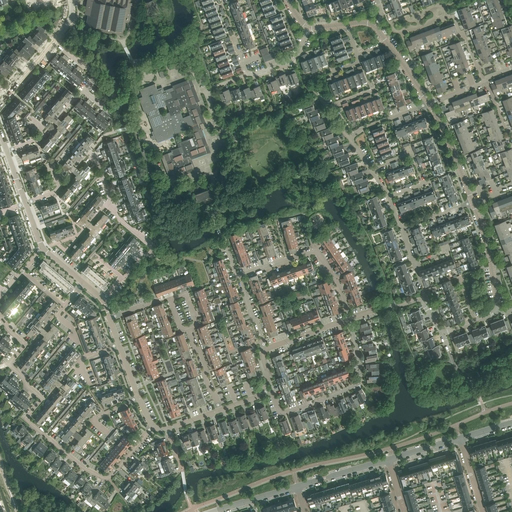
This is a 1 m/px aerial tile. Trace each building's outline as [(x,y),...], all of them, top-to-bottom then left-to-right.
[(130,2),(129,0),(87,0),(84,14),(88,15),(85,28),(123,35),(125,22),(129,23),(132,3),(129,3),(130,2)] [(154,0),(144,4),(148,15),(159,11),(155,0),(154,0)] [(334,11),(336,15),(338,14),(333,2),(330,3),(329,0),(327,1),(327,3),(329,9),(331,12),(334,11)] [(336,0),(337,1),(333,2),(338,14),(340,13),(339,9),(342,8),(339,0),(336,0)] [(339,0),(342,8),(346,7),(347,11),(349,10),(345,0),(339,0)] [(345,0),(349,10),(351,9),(350,5),(353,4),(351,0),(345,0)] [(490,9),(500,5),(498,0),(486,5),(487,7),(489,7),(490,9)] [(214,1),(204,5),(206,11),(218,6),(218,4),(216,5),(214,1)] [(239,1),(230,4),(232,10),(241,7),(239,1)] [(274,5),(272,2),(262,6),(264,11),(277,7),(276,5),(274,5)] [(302,8),(305,7),(307,11),(319,6),(318,4),(314,5),(313,2),(302,6),(302,8)] [(389,10),(393,8),(394,11),(403,8),(401,4),(402,3),(388,8),(389,10)] [(489,15),(502,10),(500,5),(490,9),(491,12),(489,13),(489,15)] [(218,6),(206,11),(208,17),(219,13),(217,9),(219,9),(218,6)] [(318,9),(320,8),(319,6),(307,11),(308,14),(305,15),(306,17),(320,12),(318,9)] [(469,6),(458,10),(460,15),(473,10),(472,8),(470,9),(469,6)] [(234,16),(243,13),(241,7),(232,10),(234,16)] [(275,9),(277,9),(277,7),(264,11),(267,17),(277,13),(275,9)] [(406,12),(404,12),(403,8),(394,11),(395,14),(391,16),(392,18),(406,13),(406,12)] [(471,13),(473,12),(473,10),(460,15),(462,20),(472,16),(471,13)] [(490,17),(492,16),(493,19),(504,15),(502,10),(489,15),(490,17)] [(219,13),(208,17),(210,23),(223,18),(222,16),(220,16),(219,13)] [(236,21),(245,18),(243,13),(234,16),(236,21)] [(281,13),(279,14),(271,17),(273,23),(285,18),(284,16),(282,17),(281,13)] [(493,24),(506,19),(504,15),(493,19),(494,21),(492,22),(493,24)] [(475,17),(473,18),(472,16),(462,20),(464,24),(476,20),(475,17)] [(223,18),(210,23),(212,28),(223,24),(222,21),(224,20),(223,18)] [(245,18),(236,21),(238,27),(247,24),(246,21),(247,20),(248,20),(247,18),(245,18)] [(286,20),(285,18),(273,23),(275,29),(285,25),(284,21),(286,20)] [(497,28),(507,24),(506,19),(493,24),(494,26),(496,25),(497,28)] [(475,22),(477,22),(476,20),(464,24),(466,29),(476,25),(475,22)] [(458,34),(454,23),(449,25),(452,33),(455,32),(456,35),(458,34)] [(223,24),(212,28),(214,34),(227,29),(226,27),(224,28),(223,24)] [(240,33),(249,29),(247,24),(238,27),(240,33)] [(286,28),(285,25),(275,29),(277,34),(290,30),(289,27),(286,28)] [(502,32),(500,33),(501,35),(511,30),(511,26),(511,25),(501,29),(502,32)] [(36,29),(37,30),(34,33),(43,41),(47,36),(42,32),(44,30),(39,26),(36,29)] [(480,26),(470,30),(471,35),(484,30),(483,28),(481,29),(480,26)] [(441,40),(440,38),(443,37),(439,27),(434,28),(439,41),(441,40)] [(446,36),(446,38),(448,37),(445,27),(440,29),(439,27),(443,37),(446,36)] [(436,40),(437,42),(439,41),(434,28),(429,30),(433,41),(436,40)] [(225,32),(227,31),(227,29),(214,34),(217,40),(227,36),(225,32)] [(251,29),(249,29),(240,33),(243,38),(251,35),(250,32),(252,31),(251,29)] [(290,32),(290,30),(277,34),(279,40),(290,36),(288,32),(290,32)] [(431,44),(431,42),(433,41),(429,30),(425,32),(429,45),(431,44)] [(483,33),(485,32),(484,30),(471,35),(473,40),(484,36),(483,33)] [(501,37),(504,36),(505,39),(511,36),(511,30),(501,35),(501,37)] [(427,43),(427,45),(429,45),(425,32),(420,34),(424,44),(427,43)] [(31,37),(29,36),(27,39),(32,44),(34,45),(35,43),(39,46),(43,41),(34,33),(31,37)] [(422,48),(421,45),(424,44),(420,34),(415,36),(420,48),(422,48)] [(245,44),(253,41),(251,35),(243,38),(245,44)] [(342,39),(341,35),(330,39),(332,44),(348,39),(348,36),(342,39)] [(473,40),(475,44),(488,40),(487,37),(486,38),(485,35),(484,36),(473,40)] [(291,40),(290,36),(279,40),(281,46),(294,41),(293,39),(291,40)] [(417,47),(418,49),(420,48),(415,36),(410,37),(414,48),(417,47)] [(504,44),(511,41),(511,36),(505,39),(506,41),(503,42),(504,44)] [(412,51),(411,49),(414,48),(410,37),(411,40),(406,41),(410,52),(412,51)] [(22,41),(24,43),(21,47),(30,54),(34,49),(30,46),(32,44),(27,39),(25,38),(24,39),(22,41)] [(349,41),(348,39),(332,44),(335,50),(345,46),(344,43),(349,41)] [(221,40),(208,45),(211,51),(226,45),(225,43),(223,44),(221,40)] [(486,42),(488,41),(488,40),(475,44),(477,49),(487,45),(486,42)] [(258,49),(256,46),(255,46),(253,41),(245,44),(247,50),(250,48),(251,51),(258,49)] [(294,48),(292,44),(295,43),(294,41),(281,46),(284,52),(294,48)] [(451,48),(448,49),(449,51),(462,46),(460,41),(450,45),(451,48)] [(223,48),(227,47),(226,45),(211,51),(213,50),(215,56),(224,52),(223,48)] [(490,47),(488,48),(487,45),(477,49),(479,54),(491,49),(490,47)] [(346,50),(345,46),(335,50),(337,56),(353,50),(352,48),(346,50)] [(453,55),(464,51),(462,46),(449,51),(450,53),(452,52),(453,55)] [(22,55),(26,59),(30,54),(21,47),(18,51),(16,49),(13,52),(20,58),(22,55)] [(267,47),(260,50),(262,56),(265,55),(268,54),(269,54),(267,47)] [(319,49),(316,50),(322,66),(328,64),(329,68),(332,67),(330,60),(327,61),(326,60),(326,58),(324,54),(323,51),(320,52),(319,49)] [(377,49),(375,50),(377,56),(373,57),(377,68),(383,66),(377,49)] [(385,53),(381,54),(379,49),(377,49),(383,66),(389,63),(385,53)] [(491,49),(479,54),(480,59),(491,55),(490,52),(492,51),(491,49)] [(11,50),(7,54),(16,62),(20,58),(13,52),(11,50)] [(316,50),(314,51),(316,57),(313,58),(316,68),(322,66),(316,50)] [(349,58),(348,54),(353,52),(353,50),(337,56),(339,62),(349,58)] [(453,61),(466,56),(464,51),(453,55),(454,58),(452,58),(452,59),(453,61)] [(229,55),(226,56),(224,52),(215,56),(217,61),(230,57),(229,55)] [(432,52),(422,56),(424,61),(436,56),(435,54),(433,55),(432,52)] [(373,57),(370,59),(368,53),(365,54),(372,70),(377,68),(373,57)] [(7,54),(4,58),(2,57),(1,58),(13,68),(13,67),(12,67),(16,62),(7,54)] [(52,66),(55,69),(67,56),(64,54),(62,57),(61,56),(59,58),(56,55),(50,62),(53,65),(52,66)] [(305,61),(301,62),(305,73),(311,70),(305,54),(303,55),(305,61)] [(313,58),(309,59),(307,54),(305,54),(311,70),(316,68),(313,58)] [(362,62),(362,63),(366,72),(372,70),(365,54),(364,55),(366,60),(362,62)] [(494,56),(492,57),(491,55),(480,59),(481,59),(483,58),(484,63),(495,59),(494,56)] [(61,71),(64,74),(69,67),(66,64),(68,62),(67,61),(69,58),(67,56),(55,69),(59,73),(61,71)] [(435,59),(437,58),(436,56),(424,61),(425,65),(436,62),(435,59)] [(457,65),(467,61),(466,56),(453,61),(453,63),(454,63),(456,62),(457,65)] [(229,60),(231,59),(230,57),(217,61),(219,67),(230,63),(229,60)] [(1,58),(2,60),(0,62),(0,64),(8,72),(11,68),(12,69),(13,68),(1,58)] [(456,70),(469,65),(467,61),(457,65),(458,67),(455,68),(456,70)] [(436,62),(425,65),(427,70),(440,66),(439,64),(437,64),(436,62)] [(234,66),(231,67),(230,63),(219,67),(222,73),(234,68),(234,66)] [(6,77),(5,76),(8,72),(0,64),(0,72),(0,76),(3,79),(6,77)] [(460,74),(471,70),(469,65),(456,70),(457,72),(459,71),(460,74)] [(66,78),(69,81),(80,68),(78,66),(76,69),(75,68),(73,70),(69,67),(64,74),(67,76),(66,78)] [(440,68),(440,66),(427,70),(429,75),(439,71),(438,69),(440,68)] [(48,81),(52,76),(42,68),(38,73),(48,81)] [(80,68),(69,81),(73,84),(74,82),(78,85),(83,78),(80,76),(82,74),(81,73),(83,70),(80,68)] [(235,70),(234,68),(222,73),(224,79),(234,75),(233,71),(234,71),(235,70)] [(286,76),(285,73),(285,74),(289,85),(291,88),(297,86),(296,83),(299,82),(295,70),(291,71),(292,74),(286,76)] [(355,74),(352,76),(356,86),(361,84),(357,71),(355,72),(355,74)] [(359,71),(357,71),(361,84),(367,82),(363,71),(360,73),(359,71)] [(439,71),(429,75),(431,80),(443,75),(443,73),(440,74),(439,71)] [(388,75),(386,76),(388,81),(397,78),(396,75),(397,75),(396,72),(388,75)] [(48,81),(38,73),(34,77),(43,85),(47,80),(48,81)] [(281,89),(286,87),(286,86),(289,85),(285,74),(276,77),(280,89),(281,89)] [(347,75),(345,76),(350,88),(356,86),(352,76),(348,77),(347,75)] [(442,78),(444,77),(443,75),(431,80),(432,85),(443,81),(442,78)] [(344,79),(340,80),(344,90),(350,88),(345,76),(343,77),(344,79)] [(39,89),(43,85),(34,77),(30,82),(39,89)] [(266,81),(271,92),(280,89),(276,77),(276,80),(271,82),(270,79),(266,81)] [(509,88),(505,77),(500,79),(505,92),(507,91),(506,89),(509,88)] [(390,86),(388,86),(389,87),(403,82),(402,79),(398,81),(397,78),(388,81),(390,86)] [(336,79),(334,80),(339,92),(344,90),(340,80),(336,81),(336,79)] [(502,90),(503,92),(505,92),(500,79),(495,81),(499,91),(502,90)] [(166,90),(167,92),(163,93),(162,90),(158,91),(155,84),(140,90),(143,97),(139,98),(144,111),(145,113),(149,112),(150,115),(149,116),(154,131),(152,132),(153,132),(157,142),(174,136),(178,147),(171,150),(173,155),(170,157),(169,153),(161,156),(168,173),(171,172),(172,174),(175,172),(177,178),(195,171),(192,164),(190,164),(188,159),(191,158),(192,159),(207,153),(204,146),(208,145),(201,128),(200,129),(198,123),(205,120),(199,105),(198,106),(197,102),(200,101),(194,86),(191,87),(188,80),(173,86),(174,91),(171,92),(170,88),(166,90)] [(333,83),(329,84),(333,95),(339,92),(334,80),(332,81),(333,83)] [(497,94),(496,92),(499,91),(495,81),(496,83),(491,85),(495,95),(497,94)] [(35,94),(39,89),(30,82),(26,87),(35,94)] [(389,88),(390,87),(392,91),(401,88),(400,85),(404,84),(403,82),(389,87),(389,88)] [(446,88),(448,87),(447,85),(436,89),(438,94),(447,90),(446,88)] [(265,99),(260,86),(251,89),(254,98),(260,96),(261,100),(265,99)] [(26,87),(23,91),(31,98),(35,94),(26,87)] [(240,90),(239,88),(244,102),(254,98),(251,89),(250,89),(250,87),(240,90)] [(230,91),(229,89),(233,101),(242,98),(244,102),(239,88),(230,91)] [(394,96),(392,96),(392,97),(407,92),(406,89),(402,91),(401,88),(392,91),(394,96)] [(484,93),(482,88),(480,89),(485,102),(490,100),(487,92),(484,93)] [(232,99),(233,101),(229,89),(219,93),(224,105),(230,102),(229,100),(232,99)] [(66,90),(62,94),(70,101),(71,99),(69,97),(72,94),(71,93),(66,90)] [(23,91),(19,96),(27,103),(31,98),(23,91)] [(392,97),(394,97),(396,102),(405,98),(404,96),(408,94),(407,92),(392,97)] [(476,93),(471,95),(477,109),(479,108),(478,105),(480,104),(477,95),(476,93)] [(62,94),(58,99),(64,104),(66,101),(68,103),(70,101),(62,94)] [(471,95),(467,97),(471,107),(473,106),(474,110),(477,109),(471,95)] [(384,108),(386,111),(388,110),(387,107),(386,105),(384,106),(381,98),(377,99),(376,97),(374,98),(379,110),(384,108)] [(467,97),(462,98),(467,112),(469,112),(468,108),(471,107),(467,97)] [(511,97),(503,101),(504,106),(511,102),(511,97)] [(21,110),(25,105),(17,98),(13,103),(21,110)] [(373,101),(369,102),(373,112),(379,110),(374,98),(372,99),(373,101)] [(410,100),(406,101),(405,98),(396,102),(397,106),(396,106),(396,107),(398,107),(411,102),(410,100)] [(464,110),(465,113),(467,112),(462,98),(457,100),(461,111),(464,110)] [(58,99),(54,103),(62,110),(63,108),(62,106),(64,104),(58,99)] [(76,111),(79,114),(90,101),(88,99),(86,102),(85,101),(83,103),(80,100),(74,107),(77,110),(76,111)] [(313,104),(315,103),(313,100),(298,105),(299,107),(302,106),(305,114),(304,114),(319,109),(315,110),(313,104)] [(460,115),(458,112),(461,111),(457,100),(452,102),(453,104),(457,116),(460,115)] [(85,116),(88,118),(94,112),(90,109),(92,107),(91,106),(93,103),(90,101),(79,114),(83,118),(85,116)] [(365,101),(362,102),(367,114),(373,112),(369,102),(365,103),(365,101)] [(361,105),(358,106),(361,116),(367,114),(362,102),(360,103),(361,105)] [(17,115),(21,110),(13,103),(9,107),(15,112),(15,113),(17,115)] [(50,105),(49,107),(56,113),(58,110),(60,112),(62,110),(54,103),(52,106),(50,105)] [(457,116),(453,104),(448,106),(449,107),(446,108),(445,105),(441,107),(443,113),(445,112),(447,118),(455,115),(456,117),(457,116)] [(353,105),(351,106),(356,119),(361,116),(358,106),(354,107),(353,105)] [(346,110),(350,121),(356,119),(351,106),(349,107),(350,109),(346,110)] [(3,115),(5,120),(12,118),(12,117),(11,116),(15,113),(15,112),(9,107),(3,115)] [(47,109),(45,111),(47,113),(56,121),(57,119),(56,118),(54,115),(56,113),(49,107),(47,109)] [(318,112),(320,112),(319,109),(304,114),(304,116),(308,115),(310,122),(309,123),(324,117),(320,119),(318,112)] [(482,113),(483,116),(480,117),(481,119),(494,114),(492,109),(482,113)] [(90,123),(93,126),(104,113),(102,111),(99,113),(97,115),(94,112),(88,118),(91,121),(90,123)] [(47,113),(43,117),(48,122),(50,119),(53,122),(54,123),(56,121),(47,113)] [(66,117),(64,119),(69,124),(73,119),(68,115),(66,113),(64,115),(66,117)] [(104,113),(93,126),(97,129),(98,127),(103,131),(108,125),(107,124),(107,123),(104,120),(106,118),(105,118),(107,115),(104,113)] [(481,122),(485,120),(486,123),(496,119),(494,114),(481,119),(481,122)] [(407,116),(413,134),(414,133),(414,132),(418,130),(415,121),(413,122),(410,115),(407,116)] [(423,128),(418,115),(416,116),(418,120),(415,121),(418,130),(422,129),(423,130),(424,130),(423,128)] [(418,115),(423,128),(424,130),(424,129),(424,128),(428,126),(425,118),(422,119),(420,115),(418,115)] [(12,117),(12,118),(5,120),(7,126),(17,122),(15,116),(12,117)] [(408,134),(412,132),(413,134),(407,116),(404,117),(407,125),(405,125),(408,134)] [(326,128),(324,121),(325,120),(324,117),(309,123),(310,125),(313,124),(315,132),(326,128)] [(69,124),(64,119),(61,122),(59,120),(57,119),(56,121),(65,129),(69,124)] [(484,129),(498,124),(496,119),(486,123),(487,126),(483,127),(484,129)] [(394,129),(398,138),(403,136),(399,126),(397,120),(394,121),(396,128),(394,129)] [(464,120),(454,124),(455,129),(470,124),(469,122),(465,123),(464,120)] [(61,133),(65,129),(56,121),(54,123),(58,126),(56,128),(61,133)] [(19,128),(17,122),(7,126),(9,131),(19,128)] [(467,127),(470,126),(470,124),(455,129),(457,134),(468,130),(467,127)] [(489,133),(500,129),(498,124),(484,129),(485,131),(488,130),(489,133)] [(401,125),(400,125),(399,126),(403,136),(408,134),(405,125),(402,126),(401,125)] [(321,133),(324,140),(323,141),(338,136),(334,137),(332,131),(333,130),(332,127),(318,132),(318,134),(321,133)] [(374,134),(368,136),(369,138),(385,133),(383,127),(372,130),(374,134)] [(21,133),(19,128),(9,131),(11,137),(21,133)] [(52,129),(50,131),(57,138),(61,133),(56,128),(54,131),(52,129)] [(488,139),(502,133),(500,129),(489,133),(490,136),(487,137),(488,139)] [(472,131),(469,132),(468,130),(457,134),(459,139),(473,133),(472,131)] [(50,135),(48,138),(54,142),(57,138),(50,131),(48,133),(50,135)] [(11,137),(13,143),(23,139),(21,133),(11,137)] [(375,138),(377,142),(387,138),(385,133),(369,138),(370,141),(375,138)] [(471,137),(474,136),(473,134),(473,133),(459,139),(461,143),(472,139),(471,137)] [(493,142),(503,138),(502,133),(488,139),(488,141),(492,140),(493,142)] [(96,141),(88,134),(84,139),(90,144),(92,141),(94,143),(96,141)] [(337,140),(339,139),(338,136),(323,141),(324,143),(327,142),(329,149),(328,149),(329,150),(343,144),(339,146),(337,140)] [(434,136),(423,140),(425,145),(434,142),(433,139),(435,139),(434,136)] [(44,138),(42,140),(50,147),(54,142),(48,138),(46,140),(44,138)] [(84,139),(83,138),(79,143),(88,150),(89,148),(87,147),(90,144),(84,139)] [(372,148),(373,150),(389,144),(387,138),(377,142),(378,146),(372,148)] [(501,139),(503,138),(493,142),(495,147),(507,142),(506,140),(502,142),(501,139)] [(476,141),(473,142),(472,139),(461,143),(463,148),(477,143),(476,141)] [(43,144),(40,147),(41,148),(46,151),(50,147),(42,140),(41,143),(43,144)] [(101,151),(102,154),(119,148),(117,143),(114,144),(113,140),(104,143),(106,148),(104,149),(104,150),(101,151)] [(435,145),(434,142),(425,145),(427,150),(437,146),(437,144),(435,145)] [(504,146),(508,144),(507,142),(495,147),(497,152),(505,149),(504,146)] [(88,150),(79,143),(75,147),(82,153),(84,151),(86,152),(88,150)] [(474,146),(478,145),(477,143),(463,148),(464,153),(475,149),(474,146)] [(342,148),(344,148),(343,144),(329,150),(329,151),(332,150),(335,157),(334,158),(348,153),(345,154),(342,148)] [(380,150),(381,153),(391,150),(389,144),(373,150),(374,152),(380,150)] [(438,149),(437,146),(427,150),(429,155),(438,152),(437,149),(438,149)] [(28,148),(29,151),(26,152),(29,161),(30,161),(35,159),(31,147),(28,148)] [(34,149),(33,147),(31,147),(35,159),(42,157),(46,160),(48,157),(42,153),(40,154),(38,148),(34,149)] [(82,157),(80,156),(82,153),(75,147),(71,152),(80,159),(82,157)] [(109,156),(111,160),(119,157),(118,154),(121,152),(119,148),(102,154),(103,157),(106,156),(107,157),(109,156)] [(391,150),(381,153),(382,157),(377,159),(378,161),(393,155),(394,156),(396,155),(394,149),(391,150)] [(502,155),(499,157),(500,159),(511,153),(511,151),(511,149),(500,153),(502,155)] [(472,156),(467,157),(469,160),(481,156),(479,150),(471,153),(472,156)] [(22,151),(19,152),(23,161),(26,160),(27,162),(29,161),(26,152),(23,153),(22,151)] [(76,160),(78,161),(80,159),(71,152),(67,156),(69,157),(74,162),(76,160)] [(439,155),(438,152),(429,155),(431,160),(441,156),(440,154),(439,155)] [(348,157),(350,156),(348,153),(334,158),(334,160),(337,159),(340,167),(350,163),(348,157)] [(504,162),(511,159),(511,153),(500,159),(500,161),(503,160),(504,162)] [(429,161),(431,166),(432,166),(433,165),(442,162),(441,159),(442,159),(441,156),(431,160),(429,161)] [(69,157),(65,162),(73,169),(74,170),(76,168),(72,165),(74,162),(69,157)] [(107,168),(108,171),(125,165),(124,160),(121,161),(119,157),(111,160),(112,165),(110,165),(110,167),(107,168)] [(501,169),(511,164),(511,159),(504,162),(505,165),(500,167),(501,169)] [(474,163),(472,163),(474,168),(488,163),(487,161),(484,163),(482,160),(474,163)] [(73,169),(65,162),(61,167),(66,172),(69,169),(71,171),(73,169)] [(82,164),(84,166),(82,169),(89,174),(90,173),(89,172),(92,169),(84,162),(82,164)] [(348,176),(359,173),(356,166),(358,166),(357,162),(343,168),(343,170),(346,169),(348,176)] [(433,165),(435,170),(445,167),(444,164),(443,165),(442,162),(433,165),(432,166),(431,166),(433,165)] [(412,164),(409,165),(409,163),(406,164),(410,174),(415,173),(412,164)] [(488,163),(474,168),(476,173),(478,173),(478,172),(486,169),(485,166),(488,165),(488,163)] [(405,167),(402,168),(405,176),(410,174),(406,164),(404,165),(405,167)] [(502,171),(507,169),(508,172),(511,170),(511,164),(501,169),(502,171)] [(125,165),(108,171),(109,174),(112,173),(113,174),(115,173),(117,177),(125,174),(124,171),(127,169),(126,166),(125,165)] [(37,173),(35,167),(32,169),(26,171),(27,174),(25,175),(25,178),(37,174),(37,173)] [(399,169),(399,167),(396,168),(400,178),(405,176),(402,168),(399,169)] [(446,172),(445,169),(446,169),(445,167),(435,170),(437,176),(446,172)] [(76,168),(74,170),(75,171),(84,178),(86,180),(90,175),(89,174),(82,169),(80,171),(77,169),(76,168)] [(395,180),(400,178),(396,168),(394,169),(395,170),(392,171),(395,180)] [(486,169),(478,172),(478,173),(479,176),(480,178),(481,177),(482,179),(479,180),(479,183),(480,185),(481,186),(485,185),(486,185),(487,184),(486,181),(488,180),(489,180),(491,179),(489,173),(487,169),(486,169)] [(75,171),(74,170),(73,172),(76,175),(74,178),(80,183),(84,178),(75,171)] [(359,173),(348,176),(348,178),(351,177),(354,185),(353,185),(364,181),(368,180),(367,178),(363,179),(362,175),(364,174),(362,171),(359,173)] [(385,179),(387,183),(395,180),(392,171),(389,173),(388,171),(386,172),(388,178),(385,179)] [(450,176),(449,173),(440,176),(442,182),(452,178),(451,176),(450,176)] [(26,180),(29,179),(30,183),(39,179),(37,174),(25,178),(26,180)] [(115,188),(116,190),(133,184),(132,180),(129,181),(127,177),(119,180),(120,184),(118,185),(118,186),(115,188)] [(70,179),(68,181),(76,187),(78,189),(80,186),(79,184),(80,183),(74,178),(72,180),(70,179)] [(452,181),(453,180),(452,178),(442,182),(444,187),(453,184),(452,181)] [(29,189),(39,186),(37,182),(40,181),(39,179),(30,183),(31,186),(29,187),(29,189)] [(367,184),(369,183),(368,180),(364,181),(353,185),(354,187),(357,186),(360,194),(370,190),(367,184)] [(7,181),(0,183),(0,189),(8,187),(7,185),(8,185),(7,181)] [(67,183),(69,184),(66,187),(72,192),(76,187),(68,181),(67,183)] [(123,193),(125,197),(133,194),(132,190),(135,189),(133,184),(116,190),(117,194),(121,192),(121,194),(123,193)] [(455,186),(454,186),(453,184),(444,187),(446,192),(456,188),(455,186)] [(43,191),(41,185),(39,186),(29,189),(30,192),(33,191),(34,194),(43,191)] [(8,187),(0,189),(0,195),(9,192),(11,192),(9,188),(9,189),(8,187)] [(64,189),(62,188),(61,190),(68,196),(72,192),(66,187),(64,189)] [(434,190),(431,192),(429,187),(427,188),(432,202),(433,202),(432,201),(437,199),(434,190)] [(214,188),(195,195),(198,202),(217,195),(214,188)] [(425,189),(426,193),(423,194),(427,203),(431,201),(432,202),(427,188),(425,189)] [(455,191),(457,190),(456,188),(446,192),(448,197),(456,194),(455,191)] [(66,202),(70,198),(68,196),(61,190),(59,192),(61,193),(58,196),(64,201),(66,202)] [(421,195),(419,191),(417,192),(422,206),(423,206),(422,205),(427,203),(423,194),(421,195)] [(0,195),(0,202),(10,199),(9,197),(10,196),(9,193),(10,193),(9,192),(0,195)] [(415,193),(416,197),(413,198),(417,207),(421,205),(421,206),(422,206),(417,192),(415,193)] [(104,198),(98,193),(94,198),(102,205),(104,203),(102,201),(104,198)] [(122,206),(122,207),(126,206),(140,201),(138,197),(135,198),(133,194),(125,197),(126,201),(124,202),(124,203),(121,204),(122,206)] [(459,196),(457,196),(456,194),(448,197),(450,202),(460,198),(459,196)] [(411,199),(409,195),(407,196),(412,210),(412,209),(417,207),(413,198),(411,199)] [(377,196),(366,200),(369,209),(381,205),(380,201),(379,202),(377,196)] [(404,197),(406,201),(403,202),(407,211),(411,209),(411,210),(412,210),(407,196),(404,197)] [(102,205),(94,198),(91,203),(96,208),(98,205),(100,207),(102,205)] [(511,212),(507,198),(502,200),(506,210),(509,209),(510,212),(511,212)] [(11,200),(10,199),(0,202),(0,203),(2,208),(13,204),(12,200),(11,200)] [(50,199),(47,200),(48,203),(45,204),(47,211),(48,213),(54,211),(50,199)] [(59,207),(57,200),(53,201),(52,199),(50,199),(54,211),(60,209),(59,207)] [(404,218),(402,212),(407,211),(403,202),(400,203),(399,199),(396,200),(401,213),(399,213),(401,219),(404,218)] [(506,210),(502,200),(497,202),(502,215),(505,215),(503,211),(506,210)] [(96,212),(94,210),(96,208),(91,203),(89,201),(85,206),(87,208),(94,214),(96,212)] [(140,211),(141,210),(139,204),(140,203),(140,201),(126,206),(122,207),(124,211),(129,209),(129,210),(131,214),(140,211)] [(502,215),(497,202),(492,203),(496,214),(499,213),(501,216),(502,215)] [(41,203),(38,204),(42,213),(43,215),(48,213),(47,211),(45,204),(42,205),(41,203)] [(495,218),(494,215),(496,214),(492,203),(493,206),(488,207),(493,219),(495,218)] [(383,208),(381,205),(369,209),(373,219),(385,214),(384,215),(381,209),(383,208)] [(92,216),(94,214),(87,208),(83,212),(89,217),(91,214),(92,216)] [(131,214),(127,215),(128,219),(131,217),(132,219),(134,218),(136,222),(144,219),(143,215),(146,214),(144,209),(141,210),(140,211),(131,214)] [(90,223),(89,222),(86,220),(89,217),(83,212),(79,217),(88,225),(90,223)] [(465,216),(464,212),(461,213),(466,226),(471,224),(468,215),(465,216)] [(467,228),(466,226),(461,213),(459,213),(461,218),(458,219),(461,227),(462,230),(467,228)] [(101,217),(100,215),(98,217),(105,223),(109,219),(104,214),(101,217)] [(387,224),(385,218),(386,218),(385,214),(373,219),(377,229),(387,224)] [(18,215),(7,219),(10,225),(21,220),(20,217),(19,217),(18,215)] [(454,216),(451,217),(457,231),(457,230),(457,229),(461,227),(458,219),(455,220),(454,216)] [(83,224),(87,227),(88,225),(79,217),(75,222),(81,226),(83,224)] [(96,219),(98,221),(96,223),(101,228),(105,223),(98,217),(96,219)] [(440,225),(437,226),(441,235),(445,234),(446,235),(447,234),(446,233),(441,220),(440,217),(437,219),(440,225)] [(451,221),(448,223),(451,231),(455,230),(456,231),(457,231),(451,217),(449,217),(451,221)] [(21,220),(10,225),(12,230),(22,227),(22,224),(23,224),(21,220)] [(292,225),(291,220),(281,222),(283,228),(292,225)] [(433,220),(430,221),(431,224),(432,228),(436,237),(441,235),(437,226),(436,227),(433,220)] [(444,220),(441,220),(446,233),(447,234),(447,233),(451,231),(448,223),(445,223),(444,220)] [(506,221),(495,225),(497,230),(511,225),(510,222),(507,223),(506,221)] [(90,223),(88,225),(89,226),(98,233),(100,230),(101,231),(103,229),(101,228),(96,223),(94,226),(91,224),(90,223)] [(266,223),(257,226),(259,231),(267,228),(266,223)] [(412,226),(413,229),(410,230),(411,233),(412,232),(413,235),(422,232),(419,224),(412,226)] [(74,232),(72,225),(66,227),(69,236),(72,235),(71,233),(74,232)] [(88,225),(87,227),(88,228),(90,230),(88,232),(96,239),(95,238),(97,237),(95,235),(98,233),(89,226),(88,225)] [(508,228),(511,227),(511,225),(497,230),(498,235),(509,231),(508,228)] [(22,227),(12,230),(14,236),(25,231),(24,228),(23,228),(22,227)] [(67,237),(69,236),(66,227),(60,229),(63,236),(66,235),(67,237)] [(269,233),(267,228),(259,231),(260,237),(269,233)] [(59,237),(63,236),(60,229),(55,231),(58,240),(60,239),(59,237)] [(395,235),(392,229),(382,233),(385,243),(397,238),(396,235),(395,235)] [(25,231),(14,236),(16,242),(26,238),(26,236),(27,235),(25,231)] [(55,239),(56,241),(58,240),(55,231),(49,233),(51,240),(55,239)] [(511,232),(510,233),(509,231),(498,235),(500,239),(511,235),(511,232)] [(84,234),(82,236),(90,242),(92,243),(96,239),(88,232),(86,235),(84,234)] [(241,232),(237,233),(230,236),(232,241),(243,237),(241,232)] [(425,235),(423,236),(422,232),(413,235),(414,238),(410,239),(411,241),(425,236),(425,235)] [(258,241),(259,243),(271,238),(269,233),(260,237),(261,239),(258,241)] [(299,236),(299,234),(286,238),(287,243),(297,241),(296,238),(299,236)] [(331,240),(333,239),(330,234),(317,243),(319,245),(321,243),(323,246),(331,240)] [(129,238),(126,236),(123,240),(137,252),(139,249),(136,247),(137,246),(135,244),(138,241),(131,235),(129,238)] [(511,237),(511,235),(500,239),(502,244),(511,240),(511,237)] [(83,239),(80,242),(86,246),(90,242),(82,236),(81,238),(83,239)] [(424,237),(425,237),(425,236),(411,241),(412,244),(416,242),(417,245),(426,242),(424,237)] [(243,240),(244,239),(243,237),(232,241),(234,246),(243,243),(242,240),(243,240)] [(459,244),(462,243),(463,246),(471,243),(468,237),(458,241),(459,244)] [(26,238),(16,242),(18,246),(17,247),(28,243),(29,243),(28,239),(27,239),(26,238)] [(263,244),(264,247),(273,244),(271,238),(259,243),(259,245),(263,244)] [(397,238),(385,243),(389,252),(400,248),(399,248),(397,242),(398,241),(397,238)] [(130,251),(134,255),(137,252),(123,240),(120,244),(122,246),(120,249),(126,255),(130,251)] [(322,250),(323,252),(334,245),(331,240),(323,246),(325,248),(322,250)] [(511,240),(502,244),(504,249),(511,246),(511,240)] [(76,243),(75,245),(82,251),(86,246),(80,242),(78,244),(76,243)] [(429,245),(427,246),(426,242),(417,245),(418,248),(414,249),(415,251),(429,246),(429,245)] [(17,247),(17,248),(18,249),(25,255),(27,256),(32,250),(29,243),(28,243),(17,247)] [(248,244),(244,246),(243,243),(234,246),(236,252),(249,247),(248,244)] [(464,248),(465,251),(473,249),(471,243),(463,246),(460,247),(461,249),(464,248)] [(275,249),(273,244),(264,247),(266,252),(275,249)] [(73,247),(75,248),(73,251),(80,257),(84,253),(82,251),(75,245),(73,247)] [(328,252),(329,255),(337,249),(334,245),(323,252),(325,254),(328,252)] [(289,248),(291,254),(300,251),(298,246),(289,248)] [(428,247),(429,247),(429,246),(415,251),(416,254),(420,252),(421,255),(430,252),(428,247)] [(246,250),(249,249),(249,247),(236,252),(238,257),(247,253),(246,250)] [(401,251),(402,251),(400,248),(389,252),(392,262),(403,258),(401,251)] [(18,249),(14,253),(22,260),(23,259),(24,257),(25,255),(18,249)] [(114,250),(111,254),(125,266),(127,263),(125,261),(125,260),(124,258),(126,255),(120,249),(117,252),(114,250)] [(266,252),(268,257),(277,254),(275,249),(266,252)] [(328,259),(330,261),(340,254),(337,249),(329,255),(331,257),(328,259)] [(464,258),(465,258),(467,257),(475,254),(473,249),(465,251),(462,253),(464,258)] [(67,254),(74,260),(77,257),(78,259),(80,257),(73,251),(71,254),(69,252),(67,254)] [(14,253),(10,258),(17,264),(19,262),(20,263),(21,262),(22,260),(14,253)] [(248,253),(247,253),(238,257),(239,262),(250,258),(248,253)] [(125,266),(111,254),(108,257),(111,260),(108,263),(115,269),(118,265),(120,267),(120,266),(123,268),(125,266)] [(334,261),(336,263),(343,258),(340,254),(330,261),(331,263),(334,261)] [(466,260),(468,259),(470,263),(477,260),(475,254),(467,257),(465,258),(466,260)] [(10,258),(6,262),(14,269),(16,268),(17,266),(16,266),(17,264),(10,258)] [(241,267),(252,263),(250,258),(239,262),(241,267)] [(348,261),(346,262),(343,258),(336,263),(337,266),(335,268),(336,270),(348,262),(348,261)] [(222,259),(213,262),(215,267),(224,264),(222,259)] [(456,266),(453,259),(447,261),(451,271),(453,270),(452,268),(456,266)] [(68,295),(75,287),(43,260),(36,268),(68,295)] [(311,262),(308,263),(307,260),(305,261),(309,273),(314,271),(311,262)] [(469,270),(479,266),(477,260),(470,263),(467,264),(469,270)] [(304,264),(301,265),(304,274),(309,273),(305,261),(303,262),(304,264)] [(451,271),(447,261),(442,263),(445,271),(446,273),(448,273),(447,270),(450,269),(451,271)] [(340,270),(342,273),(343,272),(344,273),(352,269),(351,266),(348,262),(336,270),(337,272),(340,270)] [(405,263),(394,267),(398,277),(410,273),(409,269),(408,270),(405,263)] [(445,271),(442,263),(436,265),(439,273),(440,276),(442,275),(441,272),(445,271)] [(224,264),(215,267),(217,272),(226,269),(224,264)] [(80,272),(90,280),(103,291),(110,283),(88,265),(83,270),(82,269),(80,272)] [(299,276),(304,274),(301,265),(296,267),(299,276)] [(439,273),(436,265),(430,267),(433,275),(434,278),(437,277),(436,274),(439,273)] [(296,267),(291,269),(294,278),(299,276),(296,267)] [(433,275),(430,267),(425,269),(428,277),(429,280),(431,279),(430,276),(433,275)] [(218,275),(214,277),(215,279),(228,274),(226,269),(217,272),(218,275)] [(289,280),(294,278),(291,269),(286,271),(289,280)] [(343,275),(344,278),(341,279),(342,281),(354,277),(352,272),(354,271),(352,269),(344,273),(344,274),(343,275)] [(426,281),(425,278),(428,277),(425,269),(419,272),(423,282),(426,281)] [(284,282),(289,280),(286,271),(280,273),(284,282)] [(270,277),(273,286),(279,284),(274,272),(272,273),(273,275),(270,277)] [(276,272),(274,272),(279,284),(284,282),(280,273),(277,274),(276,272)] [(410,276),(411,276),(410,273),(398,277),(402,286),(413,282),(412,282),(410,276)] [(190,274),(185,276),(188,285),(191,284),(192,286),(195,285),(190,274)] [(216,281),(220,279),(221,282),(230,279),(228,274),(215,279),(216,281)] [(257,275),(248,278),(250,284),(259,280),(262,279),(261,277),(258,278),(257,275)] [(185,276),(180,278),(183,287),(188,285),(185,276)] [(23,281),(22,282),(31,289),(35,285),(25,277),(23,280),(23,281)] [(346,282),(347,285),(356,282),(354,277),(342,281),(342,283),(346,282)] [(180,278),(175,280),(178,289),(183,287),(180,278)] [(222,285),(218,287),(219,289),(231,284),(230,279),(221,282),(222,285)] [(250,284),(252,289),(261,285),(260,283),(263,282),(262,279),(259,280),(250,284)] [(175,280),(170,282),(173,291),(178,289),(175,280)] [(440,284),(440,287),(443,286),(444,289),(452,286),(450,280),(440,284)] [(20,283),(18,286),(27,294),(31,289),(22,282),(21,284),(20,283)] [(170,282),(165,284),(168,293),(173,291),(170,282)] [(319,288),(315,289),(316,292),(331,286),(331,284),(328,285),(327,282),(322,283),(318,285),(319,288)] [(345,289),(345,291),(358,287),(356,282),(347,285),(348,288),(345,289)] [(413,285),(414,285),(413,282),(402,286),(405,296),(416,292),(413,285)] [(165,284),(159,285),(163,294),(168,293),(165,284)] [(225,293),(227,292),(236,289),(235,286),(233,287),(231,284),(219,289),(219,291),(223,290),(225,293)] [(159,285),(155,287),(154,287),(158,299),(161,298),(160,295),(163,294),(159,285)] [(265,289),(263,290),(261,285),(252,289),(254,294),(256,293),(265,290),(265,289)] [(27,294),(18,286),(15,289),(16,290),(15,291),(23,299),(27,294)] [(330,290),(332,289),(331,286),(316,292),(317,294),(321,293),(322,296),(324,295),(333,291),(330,292),(330,290)] [(443,292),(445,291),(446,294),(454,291),(452,286),(444,289),(442,290),(443,292)] [(349,292),(351,295),(359,292),(358,287),(345,291),(346,294),(349,292)] [(204,288),(195,292),(196,297),(211,292),(211,291),(211,290),(209,290),(208,290),(205,291),(204,288)] [(236,289),(227,292),(228,297),(238,294),(236,289)] [(256,293),(258,298),(270,293),(270,291),(266,292),(265,290),(256,293)] [(23,299),(15,291),(13,293),(12,293),(10,296),(19,303),(23,299)] [(324,300),(324,301),(335,297),(333,291),(324,295),(326,300),(324,300)] [(449,300),(456,297),(454,291),(446,294),(444,295),(445,298),(447,297),(449,300)] [(210,294),(211,293),(211,292),(196,297),(198,302),(207,299),(206,296),(210,294)] [(348,299),(349,302),(361,297),(359,292),(351,295),(352,298),(348,299)] [(269,300),(268,296),(271,295),(270,293),(258,298),(260,303),(269,300)] [(228,297),(230,302),(240,299),(238,294),(228,297)] [(19,303),(10,296),(7,299),(8,299),(7,301),(16,308),(19,303)] [(80,296),(73,305),(77,309),(85,300),(80,296)] [(324,301),(326,306),(337,302),(335,297),(324,301)] [(354,306),(363,303),(361,297),(349,302),(350,304),(353,303),(354,306)] [(451,306),(458,303),(456,297),(449,300),(446,301),(447,303),(450,302),(451,306)] [(210,302),(209,301),(208,302),(207,299),(198,302),(200,307),(211,303),(210,302)] [(56,307),(58,304),(52,300),(49,304),(56,311),(58,309),(56,307)] [(77,309),(82,313),(89,304),(85,300),(77,309)] [(16,308),(7,301),(5,302),(2,305),(12,312),(16,308)] [(240,306),(238,301),(229,304),(231,310),(240,306)] [(269,302),(260,305),(262,311),(275,306),(274,304),(271,306),(269,302)] [(330,310),(339,307),(337,302),(326,306),(328,310),(330,310)] [(154,310),(151,311),(152,313),(164,308),(162,303),(153,307),(154,310)] [(210,306),(211,306),(211,305),(211,303),(200,307),(202,312),(211,309),(210,306)] [(453,311),(461,308),(458,303),(451,306),(448,307),(449,309),(452,308),(453,311)] [(54,313),(56,311),(49,304),(45,309),(50,314),(52,311),(54,313)] [(82,313),(87,317),(88,316),(90,318),(91,317),(96,315),(95,312),(92,311),(94,308),(89,304),(82,313)] [(12,312),(2,305),(0,307),(0,308),(0,310),(7,317),(12,312)] [(240,306),(231,310),(233,315),(241,312),(240,306)] [(272,310),(276,308),(275,306),(262,311),(264,316),(273,313),(272,310)] [(330,310),(332,315),(341,312),(339,307),(330,310)] [(157,317),(166,314),(164,308),(152,313),(152,315),(156,314),(157,317)] [(455,317),(463,314),(461,308),(453,311),(450,312),(451,315),(454,314),(455,317)] [(48,316),(50,314),(45,309),(41,314),(48,320),(50,318),(48,316)] [(211,309),(202,312),(204,317),(216,313),(216,311),(212,312),(211,309)] [(320,319),(317,310),(312,312),(315,321),(320,319)] [(412,323),(410,324),(424,319),(423,315),(422,316),(419,310),(409,314),(412,323)] [(241,312),(233,315),(235,320),(243,317),(241,312)] [(310,323),(315,321),(312,312),(307,314),(310,323)] [(134,314),(125,317),(127,322),(136,319),(138,318),(137,313),(134,314)] [(215,319),(214,316),(217,315),(216,313),(204,317),(205,320),(203,321),(203,324),(215,319)] [(273,313),(264,316),(262,317),(264,322),(273,319),(271,314),(273,313)] [(46,322),(48,320),(41,314),(37,318),(42,323),(44,321),(46,322)] [(168,319),(166,314),(157,317),(159,322),(168,319)] [(305,325),(310,323),(307,314),(302,316),(305,325)] [(457,323),(465,320),(463,314),(455,317),(453,318),(453,321),(456,320),(457,323)] [(85,321),(87,327),(88,326),(97,323),(95,320),(98,319),(97,316),(85,321)] [(300,327),(305,325),(302,316),(297,318),(300,327)] [(35,317),(31,322),(33,323),(40,329),(42,331),(44,329),(42,327),(42,328),(40,326),(42,323),(37,318),(37,319),(35,317)] [(243,317),(235,320),(236,325),(245,322),(243,317)] [(297,318),(291,319),(295,328),(300,327),(297,318)] [(505,321),(503,318),(497,321),(501,331),(507,329),(508,330),(511,329),(510,328),(508,320),(505,321)] [(127,322),(129,327),(138,324),(136,319),(127,322)] [(170,324),(168,319),(159,322),(161,327),(170,324)] [(275,324),(273,319),(264,322),(266,327),(275,324)] [(291,319),(286,321),(289,330),(295,328),(291,319)] [(424,319),(410,324),(413,333),(427,328),(424,329),(421,323),(423,323),(421,320),(424,319)] [(490,323),(492,326),(489,327),(492,336),(495,335),(495,334),(501,331),(497,321),(490,323)] [(236,325),(238,330),(241,329),(250,326),(249,324),(246,325),(245,322),(236,325)] [(361,331),(364,330),(364,333),(372,330),(370,325),(368,325),(367,322),(357,326),(358,330),(360,330),(361,331)] [(33,323),(29,327),(35,332),(36,330),(38,331),(39,331),(39,332),(40,333),(42,331),(40,329),(33,323)] [(52,323),(50,325),(52,327),(50,329),(55,334),(57,336),(58,334),(57,332),(59,329),(52,323)] [(100,325),(98,326),(97,323),(88,326),(88,328),(91,328),(92,331),(101,328),(100,325)] [(129,327),(131,332),(140,329),(138,324),(129,327)] [(159,334),(172,329),(170,324),(161,327),(162,330),(158,331),(159,334)] [(277,329),(275,324),(266,327),(268,332),(277,329)] [(201,327),(198,328),(199,333),(208,330),(206,325),(201,327)] [(486,328),(485,325),(479,328),(483,338),(489,336),(489,337),(492,336),(489,327),(486,328)] [(250,326),(241,329),(242,334),(251,331),(250,326)] [(32,335),(35,332),(29,327),(25,332),(32,339),(34,337),(32,335)] [(90,336),(91,338),(92,337),(101,334),(99,331),(102,330),(101,328),(92,331),(93,334),(90,336)] [(427,332),(429,332),(427,328),(413,333),(416,332),(419,342),(433,336),(429,338),(427,332)] [(472,330),(473,333),(471,334),(474,343),(477,342),(476,340),(483,338),(479,328),(472,330)] [(44,329),(42,331),(44,332),(51,338),(55,334),(50,329),(48,332),(45,330),(44,329)] [(131,332),(133,338),(142,334),(140,329),(131,332)] [(176,334),(175,331),(173,332),(172,329),(159,334),(160,336),(163,335),(165,338),(176,334)] [(268,332),(270,338),(279,334),(277,329),(268,332)] [(201,338),(210,335),(208,330),(199,333),(201,338)] [(372,340),(371,337),(374,336),(372,330),(364,333),(365,335),(362,336),(363,337),(361,338),(362,343),(372,340)] [(44,332),(42,331),(40,333),(42,334),(42,335),(44,336),(42,339),(49,344),(50,343),(49,342),(51,338),(44,332)] [(244,337),(240,339),(240,341),(253,336),(251,331),(242,334),(244,337)] [(346,333),(345,331),(333,335),(335,341),(344,337),(347,336),(344,337),(343,334),(346,333)] [(468,335),(467,332),(460,334),(464,345),(470,343),(471,344),(474,343),(471,334),(468,335)] [(185,338),(183,333),(175,336),(177,342),(185,338)] [(104,337),(102,337),(101,334),(92,337),(94,343),(96,342),(105,339),(104,337)] [(459,351),(458,347),(464,345),(460,334),(454,337),(455,340),(452,341),(456,352),(459,351)] [(0,346),(8,337),(6,335),(3,338),(2,337),(1,339),(0,338),(0,346)] [(137,341),(135,342),(135,344),(146,340),(145,335),(136,338),(137,341)] [(215,337),(211,338),(210,335),(201,338),(203,344),(216,339),(215,337)] [(246,345),(254,342),(255,342),(253,336),(240,341),(241,343),(245,341),(246,345)] [(347,336),(344,337),(335,341),(337,345),(349,341),(346,342),(345,339),(348,338),(347,336)] [(433,340),(434,340),(433,336),(419,342),(422,341),(425,350),(439,345),(436,346),(433,340)] [(8,337),(0,346),(0,354),(0,355),(2,352),(5,355),(11,348),(8,345),(10,343),(9,342),(11,340),(8,337)] [(178,347),(187,344),(185,338),(177,342),(178,347)] [(38,340),(36,342),(44,348),(46,345),(47,347),(49,344),(42,339),(40,342),(38,340)] [(105,346),(103,342),(106,342),(105,339),(96,342),(98,348),(105,346)] [(213,343),(217,341),(216,339),(203,344),(205,349),(214,345),(213,343)] [(327,350),(326,347),(323,339),(317,341),(321,349),(321,351),(327,350)] [(140,349),(148,346),(146,340),(135,344),(136,347),(138,346),(140,349)] [(315,351),(321,349),(317,341),(312,343),(315,351)] [(349,341),(337,345),(339,351),(351,346),(348,347),(346,344),(350,343),(349,341)] [(36,346),(34,348),(40,353),(44,348),(36,342),(34,344),(36,346)] [(312,343),(307,345),(310,353),(315,351),(312,343)] [(366,350),(369,350),(369,352),(377,351),(376,345),(373,345),(373,343),(363,345),(363,349),(365,349),(366,350)] [(176,353),(189,349),(187,344),(178,347),(180,350),(176,351),(176,353)] [(219,347),(215,349),(214,345),(205,349),(207,354),(219,349),(219,347)] [(307,345),(302,346),(306,358),(311,356),(310,353),(307,345)] [(439,349),(440,348),(439,345),(425,350),(427,349),(431,359),(442,355),(439,349)] [(151,348),(149,348),(148,346),(140,349),(141,354),(150,351),(152,350),(151,348)] [(302,346),(297,348),(301,359),(301,360),(306,358),(302,346)] [(348,349),(352,348),(351,346),(339,351),(340,356),(353,351),(349,352),(348,349)] [(30,349),(29,351),(36,357),(40,353),(34,348),(32,351),(30,349)] [(80,355),(73,348),(69,353),(74,358),(76,355),(78,357),(80,355)] [(219,349),(207,354),(209,359),(217,356),(216,353),(223,350),(223,348),(221,348),(219,349)] [(242,355),(239,356),(239,358),(252,354),(250,348),(241,351),(242,355)] [(296,361),(301,359),(297,348),(292,350),(296,361)] [(182,357),(191,354),(189,349),(176,353),(177,355),(181,354),(182,357)] [(27,353),(29,355),(27,357),(34,363),(35,361),(33,360),(36,357),(29,351),(27,353)] [(143,359),(152,356),(150,351),(141,354),(143,359)] [(351,358),(350,354),(353,353),(353,351),(340,356),(342,361),(351,358)] [(376,360),(376,357),(378,357),(377,351),(369,352),(370,355),(367,356),(367,357),(365,358),(366,362),(376,360)] [(72,361),(74,358),(69,353),(65,358),(72,364),(74,362),(72,361)] [(180,364),(193,359),(191,354),(182,357),(183,360),(179,362),(180,364)] [(245,362),(254,359),(252,354),(239,358),(240,360),(244,359),(245,362)] [(283,359),(281,354),(272,357),(274,363),(283,359)] [(109,355),(103,357),(105,363),(114,359),(113,357),(111,358),(109,355)] [(220,355),(217,356),(209,359),(210,364),(219,361),(219,360),(222,360),(220,355)] [(65,358),(63,356),(59,361),(61,362),(66,367),(69,365),(71,366),(72,364),(65,358)] [(157,357),(153,359),(152,356),(143,359),(145,364),(158,360),(157,357)] [(28,366),(30,368),(34,363),(27,357),(24,360),(22,358),(21,360),(28,366)] [(106,366),(104,367),(105,369),(113,366),(112,363),(115,362),(114,359),(105,363),(106,366)] [(186,367),(195,364),(193,359),(180,364),(181,366),(185,364),(186,367)] [(244,368),(256,364),(254,359),(245,362),(247,367),(244,368)] [(285,365),(283,359),(274,363),(276,368),(285,365)] [(21,364),(18,367),(24,371),(28,366),(21,360),(19,362),(21,364)] [(155,363),(159,362),(158,360),(145,364),(147,369),(156,366),(155,363)] [(212,369),(221,366),(219,361),(210,364),(212,369)] [(64,370),(66,367),(61,362),(57,367),(64,373),(66,371),(64,370)] [(188,372),(196,369),(195,364),(186,367),(188,372)] [(254,367),(256,366),(256,364),(244,368),(246,373),(255,370),(254,367)] [(368,371),(371,370),(371,373),(379,372),(379,364),(366,364),(366,369),(368,369),(368,371)] [(286,369),(285,365),(276,368),(278,373),(286,369)] [(117,368),(115,369),(113,366),(105,369),(106,373),(105,373),(106,375),(109,374),(118,371),(117,368)] [(161,368),(157,369),(156,366),(147,369),(148,372),(146,373),(146,375),(161,370),(161,368)] [(63,375),(64,373),(57,367),(53,372),(59,376),(61,374),(63,375)] [(224,367),(215,370),(217,375),(226,372),(224,367)] [(198,374),(196,369),(188,372),(189,378),(198,374)] [(287,375),(288,375),(286,369),(278,373),(280,378),(287,375)] [(352,381),(347,369),(342,371),(345,380),(349,379),(350,382),(352,381)] [(53,372),(52,370),(50,372),(51,374),(49,376),(59,384),(60,382),(56,379),(59,376),(53,372)] [(159,376),(158,373),(162,372),(162,371),(161,370),(146,375),(147,377),(150,376),(151,379),(159,376)] [(248,378),(257,375),(255,370),(246,373),(248,378)] [(119,373),(118,371),(109,374),(110,378),(108,378),(109,380),(118,377),(116,374),(119,373)] [(345,380),(342,371),(337,372),(341,382),(344,380),(345,384),(346,383),(345,380)] [(226,372),(217,375),(219,380),(228,377),(226,372)] [(341,382),(337,372),(332,374),(335,384),(339,382),(340,385),(341,385),(340,382),(341,382)] [(379,372),(371,373),(372,376),(367,376),(367,382),(377,382),(377,379),(380,378),(379,372)] [(331,388),(330,385),(327,376),(326,374),(321,376),(323,381),(325,387),(328,386),(329,389),(331,388)] [(335,384),(332,374),(327,376),(330,385),(333,384),(334,387),(336,387),(335,384)] [(3,390),(5,391),(16,378),(14,375),(12,378),(10,377),(9,379),(6,376),(0,383),(3,386),(1,388),(3,390)] [(280,378),(277,379),(279,384),(287,381),(289,380),(287,375),(280,378)] [(59,384),(49,376),(45,381),(51,386),(53,383),(57,386),(59,384)] [(325,387),(323,381),(321,376),(322,378),(317,380),(318,383),(321,391),(324,390),(325,394),(327,393),(325,387)] [(66,383),(74,390),(78,385),(76,383),(68,377),(66,379),(68,380),(66,383)] [(197,377),(188,380),(189,385),(198,382),(197,377)] [(230,382),(228,377),(219,380),(221,386),(230,382)] [(10,392),(13,395),(14,395),(16,392),(19,388),(16,385),(18,383),(16,382),(19,380),(16,378),(5,391),(8,394),(10,392)] [(167,382),(166,379),(157,382),(158,387),(171,383),(170,381),(167,382)] [(49,392),(50,390),(49,388),(51,386),(45,381),(41,386),(49,392)] [(287,381),(279,384),(280,389),(289,386),(289,385),(287,381)] [(60,382),(59,384),(68,392),(70,390),(74,393),(75,391),(74,390),(66,383),(64,385),(60,382)] [(191,390),(200,387),(198,382),(189,385),(191,390)] [(171,383),(158,387),(160,393),(169,389),(168,386),(172,385),(171,383)] [(318,383),(313,384),(316,393),(319,392),(320,396),(322,395),(321,392),(321,391),(318,383)] [(59,384),(57,386),(61,390),(58,392),(64,397),(68,392),(59,384)] [(316,393),(313,384),(308,386),(311,395),(314,394),(315,397),(317,397),(316,393)] [(291,391),(289,387),(289,386),(280,389),(282,394),(291,391)] [(312,399),(311,395),(308,386),(302,388),(306,397),(309,396),(310,399),(312,399)] [(192,393),(189,395),(190,397),(202,392),(200,387),(191,390),(192,393)] [(117,398),(118,400),(120,399),(117,390),(116,388),(110,390),(111,393),(111,392),(114,399),(117,398)] [(125,395),(123,388),(117,390),(120,399),(122,399),(122,396),(125,395)] [(169,389),(160,393),(162,398),(171,394),(169,389)] [(357,393),(354,394),(359,404),(365,401),(367,400),(366,398),(361,389),(357,391),(358,393),(357,393)] [(291,391),(282,394),(284,399),(293,396),(296,395),(294,390),(291,391)] [(14,406),(15,407),(27,393),(24,391),(22,393),(21,393),(19,394),(16,392),(14,395),(13,395),(10,398),(13,401),(11,404),(14,406)] [(54,393),(52,395),(60,402),(63,399),(64,400),(65,398),(64,397),(58,392),(56,395),(54,393)] [(106,402),(106,404),(109,403),(106,394),(105,392),(101,393),(102,396),(100,396),(102,403),(106,402)] [(111,392),(111,393),(106,394),(109,403),(111,403),(110,400),(114,399),(111,392)] [(195,400),(204,397),(202,392),(190,397),(190,399),(194,398),(195,400)] [(27,393),(15,407),(19,410),(21,407),(24,410),(30,403),(26,400),(28,399),(27,398),(29,395),(27,393)] [(164,403),(173,399),(171,394),(162,398),(164,403)] [(350,395),(345,397),(350,407),(353,405),(354,407),(359,404),(354,394),(351,396),(350,395)] [(53,399),(50,401),(56,406),(60,402),(52,395),(51,397),(53,399)] [(286,404),(295,401),(293,396),(284,399),(286,404)] [(195,400),(197,406),(206,403),(204,397),(195,400)] [(99,406),(89,398),(85,402),(93,409),(95,406),(97,408),(99,406)] [(166,408),(177,404),(175,398),(173,399),(164,403),(166,408)] [(339,402),(340,405),(337,406),(340,413),(346,411),(345,409),(348,408),(344,398),(339,400),(340,402),(339,402)] [(46,402),(45,404),(53,411),(55,408),(56,409),(58,407),(56,406),(50,401),(48,404),(46,402)] [(86,403),(84,405),(85,406),(83,409),(91,415),(92,413),(90,412),(93,409),(85,402),(86,403)] [(334,414),(334,416),(340,413),(337,406),(334,407),(333,404),(332,405),(332,403),(327,405),(331,415),(334,414)] [(45,408),(43,411),(49,416),(53,411),(45,404),(43,406),(45,408)] [(179,409),(178,406),(177,404),(166,408),(167,410),(169,409),(170,412),(179,409)] [(264,406),(256,409),(258,414),(256,415),(259,424),(262,422),(261,420),(269,418),(264,406)] [(320,419),(327,417),(327,418),(330,417),(328,410),(325,411),(323,406),(316,409),(320,419)] [(89,417),(91,415),(83,409),(82,408),(78,412),(79,414),(79,413),(85,418),(87,415),(89,417)] [(128,408),(120,412),(122,417),(131,413),(128,408)] [(172,417),(181,414),(179,409),(170,412),(172,417)] [(319,421),(314,409),(309,412),(302,414),(304,419),(311,417),(312,421),(315,423),(319,421)] [(39,411),(37,414),(45,420),(49,416),(43,411),(41,413),(39,411)] [(85,418),(79,413),(79,414),(76,418),(83,424),(85,422),(83,421),(85,418)] [(124,422),(133,418),(131,413),(122,417),(124,422)] [(248,415),(250,420),(247,421),(249,426),(250,430),(253,429),(253,426),(259,424),(256,415),(255,413),(248,415)] [(37,417),(35,420),(41,425),(45,420),(37,414),(35,416),(37,417)] [(238,417),(240,422),(237,423),(240,431),(240,432),(243,431),(242,428),(249,426),(247,421),(245,415),(238,417)] [(301,422),(299,415),(291,418),(296,433),(297,433),(304,431),(304,430),(303,428),(306,427),(304,421),(301,422)] [(81,426),(83,424),(76,418),(72,423),(77,427),(79,425),(81,426)] [(123,429),(135,423),(133,418),(124,422),(126,425),(122,426),(123,429)] [(229,422),(231,427),(228,428),(231,437),(234,436),(233,433),(240,431),(237,423),(235,419),(229,422)] [(287,419),(280,422),(284,435),(291,432),(287,419)] [(218,429),(220,434),(223,442),(225,441),(226,439),(223,433),(229,431),(231,437),(226,420),(219,423),(221,428),(218,429)] [(68,427),(77,435),(79,433),(77,432),(75,430),(77,427),(72,423),(68,427)] [(129,432),(138,428),(135,423),(123,429),(124,430),(128,429),(129,432)] [(217,437),(219,443),(223,442),(220,434),(218,435),(214,425),(207,427),(211,439),(217,437)] [(20,438),(17,442),(20,443),(21,442),(25,437),(23,435),(27,430),(22,426),(20,428),(17,426),(12,432),(20,438)] [(75,438),(77,435),(68,427),(64,432),(69,437),(71,434),(74,436),(75,438)] [(87,428),(85,430),(87,431),(85,434),(90,439),(94,434),(87,428)] [(201,442),(208,440),(209,442),(212,441),(209,434),(207,435),(205,430),(198,432),(201,442)] [(67,439),(69,437),(64,432),(62,431),(61,433),(62,434),(60,437),(67,443),(69,441),(67,439)] [(200,439),(197,431),(188,434),(192,446),(200,443),(198,439),(200,439)] [(79,433),(77,435),(78,437),(86,443),(88,441),(90,442),(91,440),(90,439),(85,434),(82,437),(80,435),(80,434),(79,433)] [(29,442),(33,437),(28,434),(25,437),(21,442),(26,446),(24,447),(25,447),(26,449),(27,449),(31,444),(29,442)] [(188,434),(182,436),(184,442),(181,443),(184,452),(187,450),(187,448),(192,446),(188,434)] [(77,435),(75,438),(76,439),(77,439),(79,441),(77,443),(83,448),(86,443),(78,437),(77,435)] [(133,444),(124,436),(121,440),(128,446),(129,444),(131,446),(133,444)] [(495,439),(490,441),(493,450),(498,449),(498,451),(499,451),(496,441),(495,439)] [(128,446),(121,440),(117,445),(126,452),(127,451),(125,449),(128,446)] [(48,448),(40,441),(38,444),(36,442),(29,450),(31,453),(33,450),(37,453),(36,454),(40,457),(48,448)] [(152,446),(154,445),(156,450),(166,447),(164,441),(157,444),(156,441),(151,443),(152,446)] [(71,446),(78,453),(83,448),(77,443),(75,446),(73,444),(71,446)] [(126,452),(117,445),(114,449),(121,455),(123,453),(125,454),(126,452)] [(471,446),(469,447),(469,449),(472,457),(477,455),(475,445),(471,446)] [(154,451),(156,457),(155,457),(156,460),(163,458),(162,455),(168,453),(166,447),(156,450),(156,451),(154,451)] [(121,455),(114,449),(110,453),(119,460),(120,459),(119,457),(121,455)] [(49,463),(48,465),(50,467),(57,458),(54,461),(52,460),(56,455),(51,451),(45,459),(49,463)] [(457,457),(455,452),(450,453),(453,462),(455,462),(459,473),(463,472),(459,457),(457,457)] [(116,461),(118,462),(119,460),(110,453),(107,457),(114,463),(116,461)] [(114,463),(107,457),(103,461),(112,469),(113,467),(112,465),(114,463)] [(58,467),(62,462),(57,458),(50,467),(55,470),(53,472),(56,474),(59,471),(60,469),(65,463),(60,469),(58,467)] [(172,464),(170,458),(164,461),(163,458),(156,460),(157,463),(158,463),(160,468),(163,467),(172,464)] [(432,469),(437,467),(434,458),(429,459),(430,461),(432,469)] [(135,459),(132,463),(139,470),(141,472),(145,467),(147,469),(149,468),(147,465),(142,461),(140,463),(135,459)] [(109,469),(111,471),(112,469),(103,461),(99,466),(106,472),(109,469)] [(430,461),(425,463),(427,472),(433,470),(432,469),(430,461)] [(65,463),(60,469),(59,471),(63,474),(62,476),(64,478),(68,473),(66,471),(70,467),(65,463)] [(132,472),(131,475),(135,479),(141,472),(139,470),(132,463),(128,468),(132,472)] [(169,475),(168,472),(174,470),(172,464),(163,467),(164,472),(159,474),(161,477),(169,475)] [(486,472),(485,466),(475,469),(477,474),(486,472)] [(407,488),(404,479),(407,478),(404,469),(399,471),(400,476),(399,477),(402,490),(407,489),(407,488)] [(71,470),(68,473),(64,478),(66,480),(71,484),(69,486),(71,488),(75,484),(74,484),(76,482),(74,480),(77,476),(71,470)] [(488,477),(486,472),(477,474),(478,480),(488,477)] [(386,474),(380,476),(383,485),(388,483),(386,474)] [(465,479),(463,474),(454,476),(455,482),(465,479)] [(79,492),(80,491),(84,487),(82,485),(86,480),(81,476),(74,484),(75,484),(79,488),(77,490),(79,492)] [(380,476),(375,477),(378,487),(378,486),(383,485),(380,476)] [(375,477),(370,479),(373,488),(372,488),(373,490),(379,489),(378,486),(378,487),(375,477)] [(489,482),(488,477),(478,480),(480,485),(489,482)] [(370,479),(365,480),(367,490),(372,488),(373,488),(370,479)] [(136,482),(134,484),(129,480),(126,485),(135,493),(141,486),(136,482)] [(365,480),(359,482),(362,491),(367,490),(365,480)] [(359,482),(354,483),(357,493),(362,491),(359,482)] [(491,487),(489,482),(480,485),(482,490),(491,487)] [(80,491),(85,495),(83,497),(86,499),(90,494),(92,492),(89,490),(91,487),(87,483),(84,487),(80,491)] [(346,494),(346,496),(352,495),(349,485),(349,483),(343,484),(346,494)] [(354,483),(349,485),(352,495),(352,497),(358,495),(357,493),(354,483)] [(341,495),(346,494),(343,484),(338,486),(341,495)] [(122,489),(126,493),(124,497),(128,502),(135,493),(126,485),(122,489)] [(333,488),(336,499),(342,498),(341,495),(338,486),(333,488)] [(493,492),(491,487),(482,490),(483,495),(493,492)] [(333,488),(328,489),(331,501),(336,499),(333,488)] [(415,494),(413,488),(404,491),(405,497),(415,494)] [(322,491),(326,502),(331,501),(328,489),(322,491)] [(91,495),(90,494),(86,499),(87,500),(89,502),(91,500),(96,504),(97,502),(103,495),(99,491),(95,496),(92,494),(91,495)] [(322,491),(317,492),(320,502),(320,504),(326,502),(322,491)] [(317,492),(312,494),(315,503),(320,502),(317,492)] [(494,498),(493,492),(483,495),(485,501),(494,498)] [(315,503),(312,494),(307,495),(309,505),(315,503)] [(391,499),(390,494),(380,496),(382,502),(391,499)] [(103,495),(97,502),(96,504),(100,508),(99,509),(102,511),(104,509),(105,509),(109,504),(106,501),(108,499),(103,495)] [(290,501),(288,501),(290,511),(296,509),(293,499),(290,500),(290,501)] [(462,502),(463,508),(472,505),(471,500),(462,502)] [(284,502),(282,503),(284,511),(285,511),(290,511),(288,501),(284,502)] [(497,508),(496,503),(486,506),(488,511),(497,508)]
